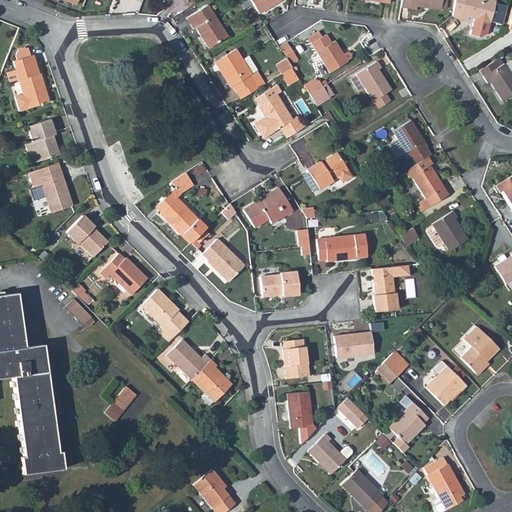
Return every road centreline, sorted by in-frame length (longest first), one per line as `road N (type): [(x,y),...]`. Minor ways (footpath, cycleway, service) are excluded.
road 1 (residential): [(239,333),(126,219),(98,164),(55,37)]
road 2 (residential): [(55,37),(82,27),(161,30),(249,163)]
road 3 (residential): [(315,511),(276,473),(256,373),(239,333)]
road 4 (residential): [(499,509),(459,427),(495,391),(511,390)]
